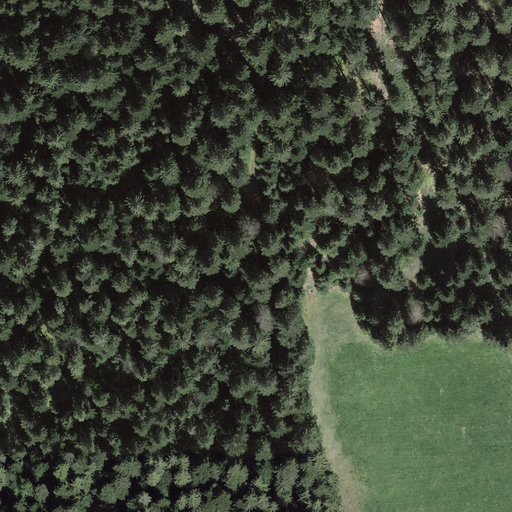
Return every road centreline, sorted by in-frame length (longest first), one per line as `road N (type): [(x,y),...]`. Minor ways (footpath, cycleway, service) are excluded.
road 1 (track): [(238,0),(231,32),(257,83),(248,125),(252,196),(295,511)]
road 2 (track): [(511,128),(502,154),(498,307),(511,357)]
